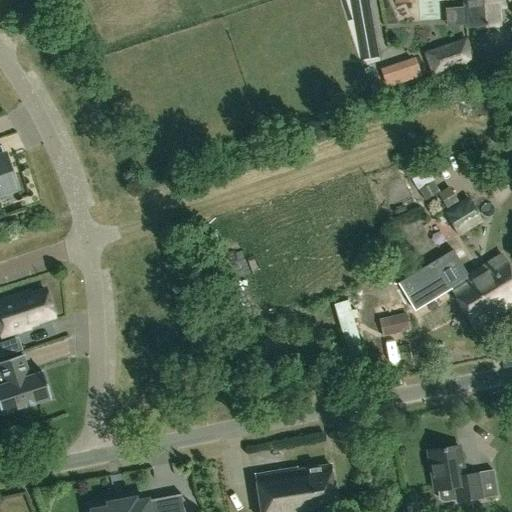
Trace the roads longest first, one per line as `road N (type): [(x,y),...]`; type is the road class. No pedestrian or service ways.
road 1 (residential): [(89,457),(511,376)]
road 2 (residential): [(89,457),(98,354),(88,241)]
road 3 (residential): [(88,241),(34,103),(0,56)]
